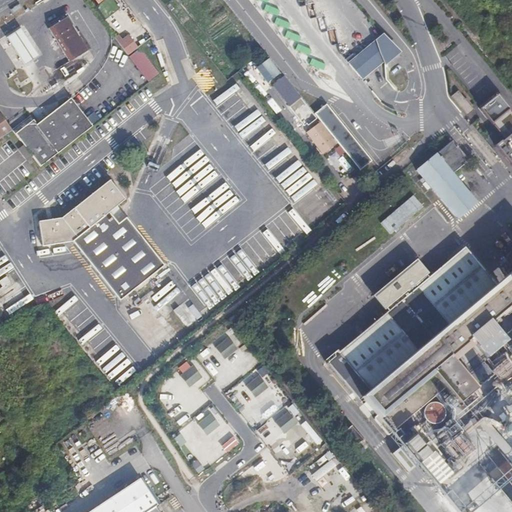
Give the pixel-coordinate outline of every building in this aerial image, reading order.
[(241,11),(232,0),(223,0),(236,16),(241,11)] [(388,168),(400,158),(268,0),(250,0),(283,40),(281,41),(388,168)] [(68,18),(51,29),(71,62),(77,59),(92,49),(81,31),(78,33),(68,18)] [(24,27),(5,39),(23,67),(42,55),(24,27)] [(264,40),(256,30),(251,35),(259,45),(264,40)] [(137,49),(126,33),(115,40),(126,56),(137,49)] [(397,52),(382,37),(377,41),(381,52),(384,53),(389,59),(397,52)] [(128,57),(146,82),(157,74),(139,49),(128,57)] [(166,66),(161,53),(157,54),(161,67),(166,66)] [(262,63),(305,124),(313,118),(270,57),(262,63)] [(360,78),(367,72),(356,59),(349,65),(360,78)] [(467,116),(474,110),(458,91),(451,97),(467,116)] [(511,133),(511,113),(497,95),(480,109),(504,139),(511,133)] [(92,127),(70,98),(36,123),(30,116),(12,130),(39,167),(61,150),(63,151),(72,144),(71,142),(92,127)] [(0,139),(12,130),(0,114),(0,139)] [(305,133),(322,155),(337,143),(320,121),(305,133)] [(267,153),(259,158),(263,164),(285,147),(277,136),(262,147),(267,153)] [(416,170),(457,219),(477,202),(452,173),(468,161),(452,141),(416,170)] [(22,146),(17,150),(25,160),(30,156),(22,146)] [(147,164),(158,168),(164,153),(154,148),(147,164)] [(350,166),(337,148),(326,155),(339,174),(350,166)] [(297,161),(275,178),(280,184),(279,184),(294,203),(315,186),(301,168),(302,167),(297,161)] [(163,265),(126,218),(118,224),(109,213),(125,200),(109,180),(62,218),(38,222),(42,246),(72,241),(119,301),(163,265)] [(233,196),(207,196),(203,190),(196,196),(175,196),(205,230),(237,201),(233,196)] [(423,210),(414,197),(379,221),(388,234),(423,210)] [(454,255),(511,325),(511,313),(507,307),(511,302),(511,286),(506,280),(497,287),(464,247),(454,255)] [(331,357),(324,363),(357,403),(364,398),(371,408),(364,413),(384,437),(393,429),(410,415),(420,407),(442,389),(455,405),(474,390),(482,383),(490,376),(477,360),(511,332),(511,326),(491,301),(455,256),(431,276),(429,278),(418,265),(377,299),(387,311),(382,315),(381,314),(336,350),(337,352),(336,353),(333,352),(331,354),(331,357)] [(0,279),(0,284),(2,287),(10,282),(6,276),(0,279)] [(216,355),(231,343),(224,333),(196,357),(212,376),(225,366),(216,355)] [(154,351),(158,356),(180,339),(176,334),(154,351)] [(109,380),(133,362),(115,340),(92,358),(109,380)] [(511,368),(501,354),(497,357),(508,370),(511,375),(511,374),(511,368)] [(508,370),(497,357),(485,367),(499,384),(511,375),(508,370)] [(176,420),(204,398),(194,384),(202,378),(188,361),(174,372),(177,375),(159,389),(165,396),(160,400),(167,409),(173,404),(179,410),(172,416),(176,420)] [(318,439),(291,403),(290,403),(261,366),(225,393),(248,423),(248,422),(287,472),(300,463),(295,457),(318,439)] [(204,469),(239,441),(210,405),(170,437),(179,448),(184,444),(204,469)] [(347,426),(345,428),(338,433),(350,447),(356,442),(359,440),(347,426)] [(441,433),(461,458),(470,451),(449,426),(441,433)] [(502,434),(503,436),(505,437),(507,438),(509,438),(511,437),(511,436),(511,428),(510,427),(508,426),(506,427),(504,428),(502,430),(502,432),(502,434)] [(404,443),(401,445),(416,465),(434,487),(451,473),(433,451),(418,432),(404,443)] [(459,461),(461,458),(441,433),(438,435),(459,461)] [(320,468),(311,472),(316,484),(338,475),(334,467),(322,472),(320,468)] [(146,511),(156,506),(158,504),(141,478),(89,511),(146,511)]
